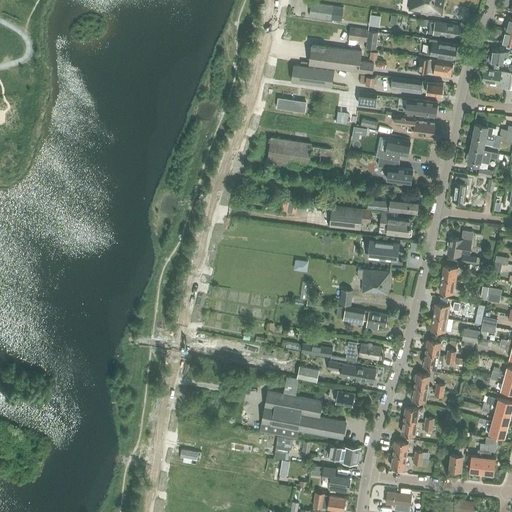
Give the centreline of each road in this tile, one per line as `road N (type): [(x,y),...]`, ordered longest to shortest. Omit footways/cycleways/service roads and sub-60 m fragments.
road 1 (residential): [(149,511),(195,274),(276,0)]
road 2 (residential): [(368,476),(438,212)]
road 3 (residential): [(509,492),(368,476)]
